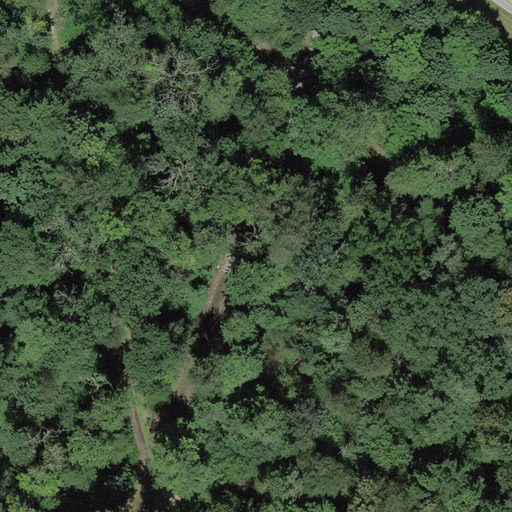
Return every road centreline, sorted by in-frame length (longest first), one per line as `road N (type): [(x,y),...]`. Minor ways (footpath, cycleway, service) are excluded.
road 1 (track): [(134,511),(332,0)]
road 2 (track): [(172,511),(92,236),(44,0)]
road 3 (track): [(204,0),(511,265)]
